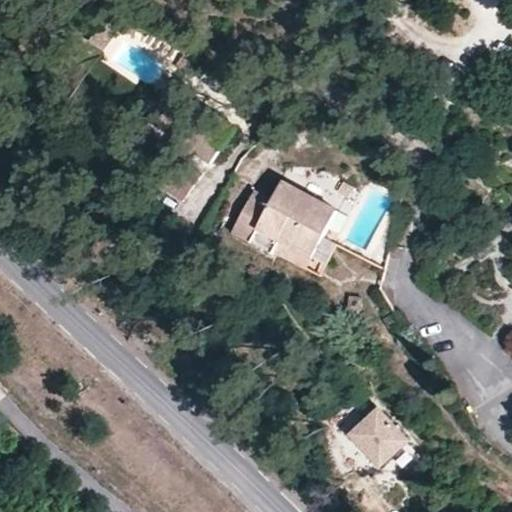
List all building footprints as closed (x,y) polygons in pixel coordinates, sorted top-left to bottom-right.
[(233,128),(169,87),(148,121),(211,162),(233,128)] [(352,188),(341,182),(337,191),(347,196),(352,188)] [(278,242),(310,259),(335,211),(281,183),(272,199),(253,191),(231,234),(270,255),(272,253),(278,242)] [(304,270),(310,259),(278,242),(272,253),(304,270)] [(351,440),(382,473),(411,447),(379,414),(351,440)]
